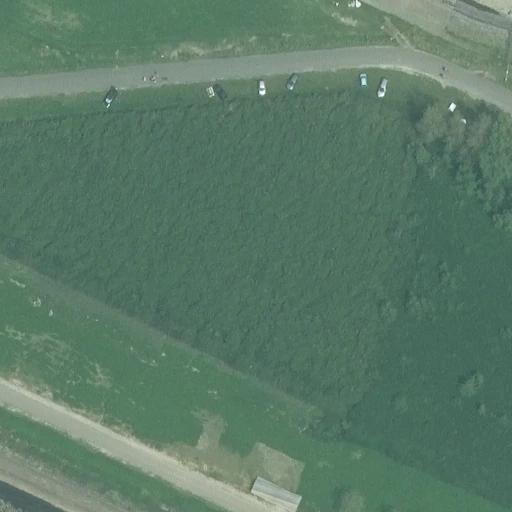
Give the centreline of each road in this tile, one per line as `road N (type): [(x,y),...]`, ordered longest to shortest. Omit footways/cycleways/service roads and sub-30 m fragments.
road 1 (unclassified): [(511,106),(417,62),(364,56),(0,85)]
road 2 (unclassified): [(0,392),(247,511)]
